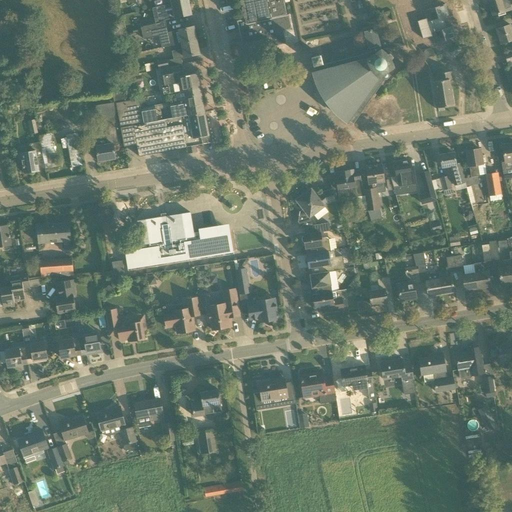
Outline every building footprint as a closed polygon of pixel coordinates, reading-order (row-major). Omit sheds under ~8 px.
[(241,0),(245,19),(237,21),(242,45),(275,38),(277,45),(286,44),(283,31),(292,29),(289,14),(287,14),(284,0),(241,0)] [(511,9),(511,2),(511,0),(487,0),(492,16),(511,9)] [(164,5),(165,6),(167,20),(191,14),(188,1),(173,4),(172,4),(164,5)] [(427,18),(418,21),(420,30),(445,22),(443,17),(449,15),(446,4),(425,10),(427,18)] [(27,12),(13,12),(14,25),(24,25),(24,21),(28,21),(27,12)] [(159,20),(140,24),(141,32),(160,27),(159,20)] [(445,22),(420,30),(423,39),(432,36),(435,44),(456,37),(452,26),(446,28),(445,22)] [(511,30),(510,25),(496,29),(501,44),(511,40),(511,30)] [(194,27),(168,32),(170,40),(180,38),(182,43),(197,40),(194,27)] [(320,55),(312,57),(314,65),(315,65),(315,67),(314,67),(316,73),(313,73),(315,78),(316,83),(324,99),(335,112),(341,117),(347,122),(348,120),(353,123),(385,79),(389,76),(386,72),(393,67),(392,64),(390,60),(393,57),(390,54),(386,54),(381,50),(379,45),(375,30),(366,32),(371,52),(323,65),(320,55)] [(172,51),(174,59),(199,54),(197,40),(182,43),(183,49),(172,51)] [(453,42),(446,46),(454,58),(462,52),(457,44),(455,45),(453,42)] [(167,59),(157,62),(149,63),(150,70),(169,66),(167,59)] [(185,75),(184,68),(160,73),(163,94),(175,92),(200,87),(201,85),(200,77),(200,71),(198,70),(192,73),(185,75)] [(451,71),(441,73),(438,73),(438,77),(433,77),(438,111),(445,110),(444,107),(453,105),(449,80),(452,79),(451,71)] [(69,82),(63,92),(67,94),(72,85),(69,82)] [(144,87),(136,90),(139,97),(147,93),(144,87)] [(204,94),(201,95),(200,87),(175,92),(176,97),(173,98),(174,102),(147,107),(145,97),(139,98),(144,123),(163,120),(161,109),(170,107),(172,118),(205,112),(203,103),(205,103),(206,103),(205,100),(202,100),(202,98),(205,97),(204,94)] [(126,97),(125,90),(112,93),(114,104),(116,103),(124,146),(136,144),(139,156),(150,154),(143,123),(144,123),(139,98),(135,99),(134,95),(126,97)] [(119,143),(112,103),(94,106),(96,120),(103,119),(107,144),(96,146),(99,161),(115,158),(113,144),(119,143)] [(143,123),(150,154),(186,148),(187,154),(197,152),(196,145),(203,144),(201,137),(209,136),(205,112),(172,118),(163,120),(144,123),(143,123)] [(34,119),(27,121),(30,134),(37,133),(34,119)] [(52,133),(39,135),(38,135),(39,142),(40,142),(42,157),(44,169),(57,167),(52,133)] [(66,135),(67,137),(61,138),(62,146),(68,145),(72,167),(83,165),(77,133),(66,135)] [(40,142),(39,142),(30,144),(32,151),(17,154),(18,161),(22,161),(24,173),(39,170),(37,158),(42,157),(40,142)] [(511,143),(502,145),(505,162),(501,163),(503,171),(511,169),(511,143)] [(469,166),(471,177),(465,178),(467,186),(479,184),(477,176),(478,176),(476,165),(482,164),(480,149),(466,151),(469,166)] [(460,163),(456,164),(454,153),(440,155),(442,167),(449,166),(454,185),(465,182),(460,163)] [(393,187),(416,183),(413,170),(410,170),(409,160),(394,162),(396,176),(391,177),(393,187)] [(370,188),(364,189),(364,188),(363,188),(366,209),(367,209),(367,211),(378,209),(376,192),(385,191),(384,181),(381,165),(366,167),(369,184),(370,188)] [(366,209),(363,188),(362,188),(360,172),(354,173),(354,169),(335,172),(335,173),(335,176),(328,177),(332,189),(335,200),(357,197),(359,211),(366,209)] [(422,204),(436,200),(428,171),(424,172),(420,173),(425,194),(420,195),(422,204)] [(501,199),(500,193),(497,173),(486,174),(489,195),(490,201),(501,199)] [(452,192),(448,176),(436,179),(439,192),(443,191),(444,195),(452,192)] [(391,180),(386,180),(388,190),(394,190),(393,187),(391,180)] [(323,192),(317,197),(311,189),(296,200),(297,201),(295,203),(295,205),(297,208),(299,208),(301,207),(303,209),(299,211),(297,222),(302,228),(308,227),(309,234),(320,232),(330,231),(329,223),(312,225),(309,217),(324,206),(324,205),(328,202),(335,200),(332,189),(323,192)] [(127,269),(233,252),(233,251),(230,252),(226,228),(193,233),(190,212),(189,212),(190,216),(174,218),(174,216),(154,219),(154,221),(138,224),(138,221),(137,221),(141,245),(127,247),(130,268),(127,268),(127,269)] [(70,241),(71,241),(70,223),(37,225),(38,243),(64,241),(64,248),(71,247),(70,241)] [(8,225),(0,226),(0,246),(11,245),(10,235),(9,235),(8,225)] [(309,234),(303,235),(303,236),(302,238),(302,242),(304,242),(305,248),(312,247),(313,254),(331,251),(329,239),(326,237),(321,238),(320,232),(309,234)] [(449,237),(450,247),(460,245),(459,236),(449,237)] [(498,264),(498,268),(501,284),(511,282),(511,274),(510,259),(499,261),(496,241),(488,242),(490,251),(492,265),(498,264)] [(342,256),(335,257),(334,250),(331,251),(313,254),(306,255),(307,258),(306,258),(305,258),(305,259),(304,260),(304,261),(304,262),(305,262),(305,263),(305,264),(306,264),(307,265),(310,264),(312,274),(329,271),(344,269),(342,256)] [(475,273),(477,288),(490,286),(487,266),(492,265),(490,251),(483,252),(485,263),(473,265),(475,273)] [(461,255),(454,256),(456,271),(463,270),(461,255)] [(448,257),(446,258),(446,259),(448,267),(448,272),(450,272),(456,271),(454,256),(448,257)] [(72,259),(40,261),(41,278),(73,276),(72,259)] [(114,275),(124,273),(122,260),(112,262),(114,275)] [(438,279),(437,272),(427,274),(425,264),(419,265),(418,260),(414,261),(416,266),(417,266),(420,282),(426,281),(428,296),(441,294),(438,279)] [(397,280),(391,281),(393,290),(393,289),(394,295),(399,295),(400,301),(416,298),(414,283),(420,282),(417,266),(416,266),(404,268),(405,271),(407,282),(398,284),(397,280)] [(240,294),(246,293),(249,292),(250,292),(248,281),(246,269),(236,270),(238,282),(240,294)] [(238,282),(236,270),(229,271),(231,283),(238,282)] [(315,288),(315,294),(332,291),(329,271),(309,275),(312,288),(315,288)] [(477,288),(475,273),(462,275),(465,290),(477,288)] [(28,274),(21,275),(9,277),(10,283),(13,301),(14,301),(25,299),(23,288),(30,287),(29,281),(28,274)] [(152,285),(155,280),(155,277),(153,277),(153,275),(148,276),(148,278),(147,278),(149,285),(152,285)] [(379,290),(371,291),(369,292),(371,305),(387,303),(385,291),(393,290),(391,281),(390,281),(390,277),(387,277),(377,279),(378,285),(379,290)] [(454,292),(451,277),(447,277),(438,279),(441,294),(454,292)] [(40,279),(29,281),(30,287),(41,285),(40,279)] [(73,280),(66,281),(56,282),(58,297),(55,297),(58,313),(75,310),(73,295),(75,295),(73,280)] [(13,301),(10,283),(10,287),(0,289),(0,287),(0,295),(1,295),(3,307),(15,305),(14,301),(13,301)] [(115,292),(115,290),(110,284),(104,289),(107,293),(115,292)] [(240,316),(235,289),(223,291),(225,303),(223,304),(222,303),(216,303),(215,305),(206,306),(208,322),(211,322),(212,330),(232,327),(230,317),(240,316)] [(332,291),(315,294),(313,294),(314,302),(312,302),(313,308),(322,307),(323,313),(343,310),(342,298),(348,297),(346,289),(340,290),(332,291)] [(197,297),(186,299),(188,308),(173,311),(174,314),(164,316),(166,328),(176,326),(177,333),(195,330),(192,316),(200,315),(197,297)] [(258,304),(248,306),(250,319),(260,318),(260,322),(276,319),(275,310),(277,310),(275,298),(257,301),(258,304)] [(106,311),(107,319),(109,329),(110,335),(119,334),(120,341),(128,339),(128,341),(145,339),(143,330),(146,329),(143,315),(136,317),(137,323),(129,324),(128,322),(118,324),(116,310),(106,311)] [(21,326),(24,342),(27,364),(34,362),(34,361),(38,360),(39,362),(47,360),(46,358),(47,358),(44,341),(38,343),(37,340),(31,341),(29,325),(21,326)] [(81,355),(87,354),(87,352),(92,351),(92,353),(100,352),(100,349),(97,333),(91,334),(90,331),(77,333),(81,355)] [(65,340),(58,341),(61,358),(70,357),(70,355),(74,354),(75,356),(81,355),(77,333),(64,336),(65,340)] [(8,367),(17,365),(16,363),(21,363),(21,365),(27,364),(24,342),(11,344),(11,349),(5,350),(8,367)] [(511,343),(498,346),(501,363),(511,361),(511,343)] [(456,354),(457,364),(459,378),(463,379),(470,378),(472,376),(484,374),(479,347),(467,349),(468,352),(456,354)] [(447,378),(445,372),(442,353),(433,354),(434,356),(419,359),(422,376),(433,374),(434,381),(436,393),(451,390),(455,390),(456,390),(453,377),(447,378)] [(415,392),(413,380),(411,366),(404,367),(403,359),(380,363),(383,379),(402,376),(405,393),(415,392)] [(341,369),(342,378),(337,379),(336,380),(338,391),(339,392),(347,391),(348,389),(348,385),(351,384),(352,390),(367,388),(369,399),(375,398),(371,368),(365,369),(364,365),(341,369)] [(336,401),(334,393),(332,376),(331,377),(332,380),(324,381),(322,372),(300,376),(303,397),(319,395),(320,403),(336,401)] [(485,393),(495,392),(492,377),(482,378),(485,393)] [(285,383),(285,381),(277,382),(269,384),(268,381),(259,382),(260,392),(254,393),(256,410),(261,409),(265,409),(264,401),(281,398),(282,404),(287,403),(287,405),(293,404),(296,404),(293,382),(292,382),(292,383),(285,384),(285,383)] [(191,403),(193,413),(193,416),(204,415),(204,414),(222,411),(218,389),(200,392),(202,401),(191,403)] [(150,421),(163,419),(163,413),(160,398),(134,403),(135,409),(131,409),(132,420),(136,419),(137,419),(139,428),(151,426),(150,421)] [(124,425),(125,424),(120,406),(109,409),(110,411),(97,414),(101,431),(102,433),(108,436),(115,435),(119,432),(122,445),(123,445),(136,442),(137,441),(135,435),(133,427),(126,429),(124,425)] [(307,413),(297,415),(299,428),(309,427),(307,413)] [(497,426),(490,413),(482,418),(489,431),(497,426)] [(60,424),(62,431),(65,441),(86,434),(88,434),(86,426),(83,416),(73,420),(68,421),(60,424)] [(164,423),(163,423),(167,442),(173,440),(176,440),(172,422),(164,423)] [(48,448),(48,447),(42,429),(31,433),(32,435),(18,440),(24,456),(25,460),(26,463),(36,459),(35,456),(44,453),(44,450),(48,448)] [(216,451),(213,429),(198,432),(201,454),(216,451)] [(136,442),(123,445),(125,450),(137,447),(136,442)] [(67,443),(58,446),(63,462),(65,466),(70,464),(68,460),(72,459),(67,443)] [(0,464),(5,463),(14,485),(24,481),(12,449),(12,450),(12,451),(3,454),(0,445),(0,464)] [(55,469),(62,466),(55,448),(47,451),(54,469),(55,469)] [(205,497),(221,494),(229,493),(228,484),(220,485),(204,488),(205,497)] [(37,497),(30,499),(33,507),(39,504),(37,497)]
